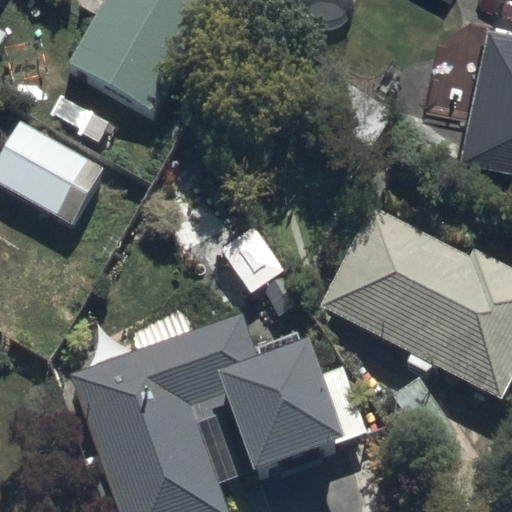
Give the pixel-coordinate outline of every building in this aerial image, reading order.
[(196,0),(116,0),(69,80),(154,130),(222,15),(196,0)] [(511,37),(487,33),(466,163),(476,164),(511,191),(511,37)] [(108,189),(16,138),(0,167),(0,205),(76,247),(108,189)] [(372,233),(322,334),(503,424),(511,406),(511,291),(479,275),(475,284),(372,233)] [(206,267),(224,305),(263,286),(245,249),(206,267)] [(242,340),(71,399),(110,511),(219,511),(198,450),(228,440),(253,511),(265,511),(348,483),(340,462),(366,453),(343,385),(319,394),(315,382),(263,400),(242,340)] [(460,452),(415,395),(388,416),(433,473),(460,452)]
